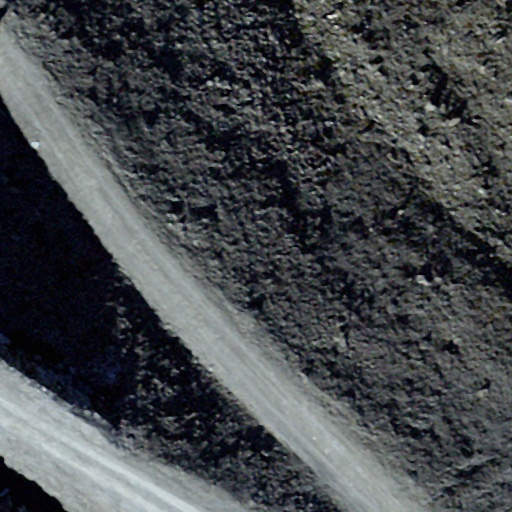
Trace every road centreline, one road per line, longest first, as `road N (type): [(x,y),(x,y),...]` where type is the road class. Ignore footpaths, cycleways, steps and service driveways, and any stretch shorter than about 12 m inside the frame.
road 1 (track): [(390,511),(31,0)]
road 2 (track): [(0,392),(193,511)]
